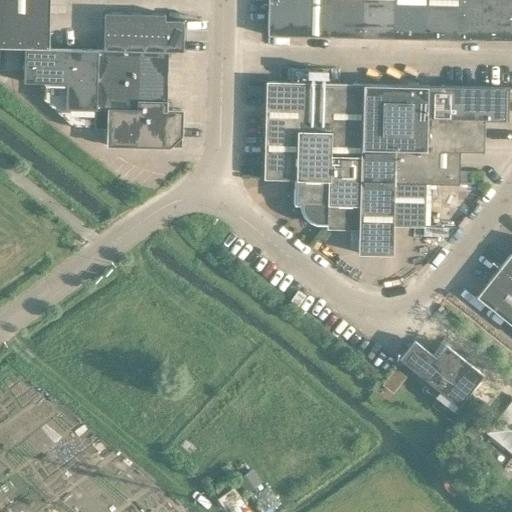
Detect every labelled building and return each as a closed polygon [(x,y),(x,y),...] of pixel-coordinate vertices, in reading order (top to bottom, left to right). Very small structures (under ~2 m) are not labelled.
[(0,0),(0,48),(47,50),(48,0),(0,0)] [(327,0),(266,0),(266,36),(327,38),(327,0)] [(327,0),(327,38),(359,38),(359,0),(327,0)] [(359,0),(359,38),(391,39),(391,0),(359,0)] [(391,0),(391,39),(423,40),(424,0),(391,0)] [(424,0),(423,40),(455,41),(456,0),(424,0)] [(511,0),(456,0),(455,41),(511,42),(511,0)] [(121,52),(122,15),(103,14),(102,52),(121,52)] [(142,15),(122,15),(121,52),(141,53),(142,15)] [(162,53),(163,22),(163,16),(142,15),(141,53),(162,53)] [(163,22),(162,53),(166,53),(182,54),(182,22),(163,22)] [(73,110),(72,129),(93,129),(93,52),(24,50),(23,83),(42,83),(42,100),(65,100),(65,109),(73,110)] [(93,52),(93,129),(105,130),(105,147),(168,149),(180,137),(181,111),(165,111),(165,102),(166,53),(162,53),(141,53),(121,52),(102,52),(95,51),(95,52),(93,52)] [(362,82),(376,83),(376,71),(362,70),(362,82)] [(264,83),(262,180),(294,181),(296,84),(264,83)] [(296,84),(294,181),(293,205),(300,205),(300,209),(303,216),(308,221),(314,224),(325,224),(328,85),(296,84)] [(358,230),(361,85),(328,85),(325,224),(325,229),(357,230),(358,230)] [(357,230),(356,254),(390,255),(391,226),(390,226),(391,183),(392,151),(424,152),(425,120),(425,87),(361,85),(358,230),(357,230)] [(483,122),(507,122),(508,89),(425,87),(425,120),(483,121),(483,122)] [(458,152),(458,153),(482,154),(483,122),(483,121),(425,120),(424,152),(458,152)] [(457,185),(458,153),(458,152),(424,152),(392,151),(391,183),(424,184),(424,185),(457,185)] [(390,226),(391,226),(423,227),(424,185),(424,184),(391,183),(390,226)] [(511,279),(511,251),(498,269),(511,279)] [(511,279),(498,269),(475,298),(511,327),(511,279)] [(444,346),(434,358),(410,339),(395,358),(456,407),(482,376),(444,346)] [(394,369),(382,384),(391,391),(402,378),(397,374),(399,372),(394,369)] [(511,405),(490,433),(511,451),(511,405)] [(232,488),(216,500),(223,510),(239,498),(232,488)]
